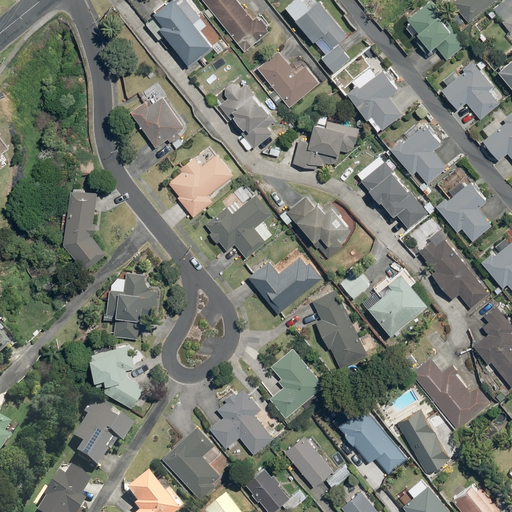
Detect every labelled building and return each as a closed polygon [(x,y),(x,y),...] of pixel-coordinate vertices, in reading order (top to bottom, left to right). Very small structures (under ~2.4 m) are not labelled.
[(182,0),(179,3),(177,0),(168,0),(154,11),(157,14),(156,15),(163,24),(159,27),(176,48),(177,48),(188,61),(197,53),(198,54),(212,43),(201,29),(207,24),(187,0),(182,0)] [(203,0),(245,50),(269,30),(266,26),(267,25),(261,18),(260,19),(257,15),(254,18),(239,0),(203,0)] [(296,18),(295,19),(314,41),(322,34),(332,46),(347,34),(319,0),(318,0),(310,7),(303,0),(291,0),(286,5),(296,18)] [(432,0),(429,0),(408,18),(418,30),(417,31),(421,36),(416,40),(426,52),(435,44),(447,59),(467,43),(432,0)] [(454,0),(452,2),(468,22),(495,0),(454,0)] [(511,13),(502,21),(511,31),(511,30),(511,13)] [(338,43),(322,56),(334,71),(350,58),(338,43)] [(279,49),(258,67),(290,106),(320,82),(306,65),(297,71),(279,49)] [(509,83),(511,86),(511,58),(498,70),(509,83)] [(465,70),(442,88),(458,108),(467,101),(480,118),(500,103),(489,90),(493,86),(472,60),(463,67),(465,70)] [(358,83),(347,91),(368,118),(372,115),(382,128),(403,113),(389,96),(399,89),(383,69),(376,74),(370,66),(354,78),(358,83)] [(228,97),(219,104),(254,147),(273,132),(268,126),(276,119),(262,102),(260,103),(254,95),(255,94),(246,83),(240,87),(237,82),(231,82),(226,87),(225,93),(228,97)] [(145,100),(131,110),(156,146),(168,138),(170,141),(176,137),(174,134),(184,126),(163,95),(149,105),(145,100)] [(506,120),(483,139),(499,159),(508,152),(511,156),(511,111),(504,118),(506,120)] [(326,125),(314,122),(309,141),(299,138),(293,162),(317,168),(318,163),(325,165),(326,161),(333,163),(337,160),(340,150),(347,151),(354,148),(355,142),(361,143),(365,128),(328,120),(326,125)] [(433,149),(442,142),(426,123),(403,141),(401,139),(391,147),(412,173),(417,169),(428,182),(447,167),(433,149)] [(234,173),(217,152),(202,165),(195,156),(180,167),(182,170),(169,181),(180,195),(178,197),(193,216),(213,200),(208,194),(234,173)] [(385,160),(361,178),(379,201),(382,199),(394,214),(396,212),(409,228),(428,212),(410,189),(409,190),(385,160)] [(487,200),(470,181),(448,199),(446,197),(436,205),(457,231),(462,227),(473,240),(492,224),(478,208),(487,200)] [(98,192),(72,188),(64,241),(85,269),(106,253),(92,234),(94,234),(96,223),(93,222),(98,192)] [(272,214),(256,194),(233,212),(227,205),(205,223),(212,231),(209,232),(217,242),(220,240),(227,250),(235,243),(246,257),(266,241),(255,227),(272,214)] [(306,195),(287,210),(302,228),(303,227),(328,258),(357,235),(340,214),(342,212),(331,200),(322,207),(318,202),(314,204),(306,195)] [(448,236),(440,227),(428,237),(431,240),(419,249),(436,270),(432,273),(453,298),(459,293),(471,307),(489,292),(445,238),(448,236)] [(511,239),(494,255),(491,252),(481,261),(503,286),(507,283),(511,288),(511,239)] [(307,264),(300,255),(279,272),(269,259),(249,276),(278,313),(320,279),(323,277),(310,262),(307,264)] [(381,295),(368,305),(391,333),(428,303),(411,283),(416,279),(405,266),(390,278),(387,275),(374,286),(381,295)] [(355,298),(369,285),(356,270),(341,282),(355,298)] [(125,291),(110,289),(107,314),(117,316),(114,335),(138,338),(141,318),(154,320),(158,290),(151,289),(146,281),(147,274),(127,271),(125,291)] [(341,366),(368,353),(336,288),(310,300),(318,319),(315,320),(328,348),(331,346),(341,366)] [(492,361),(511,385),(511,332),(511,331),(511,330),(511,323),(496,305),(484,315),(489,320),(483,325),(489,332),(474,344),(489,363),(492,361)] [(9,348),(0,336),(0,355),(5,352),(9,348)] [(91,356),(95,378),(96,378),(97,384),(104,382),(105,390),(132,407),(145,386),(128,376),(127,369),(135,367),(130,344),(90,352),(91,356)] [(325,385),(293,347),(271,364),(281,377),(278,379),(284,386),(270,396),(287,416),(325,385)] [(430,356),(412,371),(459,428),(492,402),(479,386),(471,392),(456,373),(459,371),(452,363),(442,371),(430,356)] [(224,416),(210,427),(226,447),(240,436),(253,453),(273,438),(255,414),(262,409),(245,387),(237,393),(235,390),(225,398),(227,400),(218,408),(224,416)] [(133,424),(92,399),(68,437),(81,445),(75,455),(96,468),(108,450),(105,449),(112,438),(121,444),(133,424)] [(348,417),(339,424),(346,433),(345,434),(354,445),(355,444),(369,462),(375,457),(389,473),(408,457),(364,404),(362,405),(357,399),(343,410),(348,417)] [(421,406),(397,420),(427,471),(451,458),(421,406)] [(0,451),(10,438),(4,434),(11,424),(0,415),(0,451)] [(198,425),(163,457),(201,499),(216,485),(213,482),(221,475),(203,455),(215,444),(198,425)] [(334,470),(304,434),(285,449),(314,485),(334,470)] [(344,464),(327,479),(334,487),(351,473),(344,464)] [(265,466),(246,482),(254,492),(252,493),(258,500),(259,499),(269,511),(272,511),(291,496),(280,483),(281,482),(274,473),(272,475),(265,466)] [(44,500),(36,511),(77,511),(85,500),(80,497),(90,481),(69,468),(63,477),(56,473),(41,498),(44,500)] [(177,511),(179,511),(147,472),(125,490),(136,503),(133,506),(138,511),(177,511)] [(473,483),(453,499),(463,511),(497,511),(500,510),(481,486),(477,488),(473,483)] [(451,511),(428,484),(403,504),(408,511),(451,511)] [(380,511),(362,489),(342,504),(348,511),(380,511)] [(235,511),(223,497),(204,511),(235,511)]
